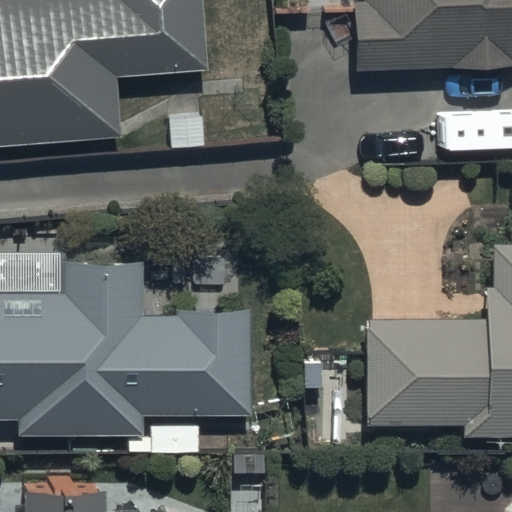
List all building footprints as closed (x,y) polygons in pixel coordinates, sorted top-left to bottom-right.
[(0,0),(0,123),(119,116),(115,59),(204,54),(200,0),(0,0)] [(511,0),(354,0),(354,50),(511,49),(511,0)] [(482,271),(485,300),(366,304),(365,404),(464,406),(464,415),(511,415),(511,227),(492,229),(492,270),(482,271)] [(141,423),(142,398),(223,398),(249,399),(252,290),(177,291),(177,298),(142,298),(140,241),(61,243),(61,278),(0,278),(0,402),(18,403),(18,421),(141,423)] [(24,455),(22,511),(208,511),(160,494),(151,511),(105,511),(106,455),(24,455)] [(505,511),(380,511),(511,511),(511,484),(505,491),(505,511)]
